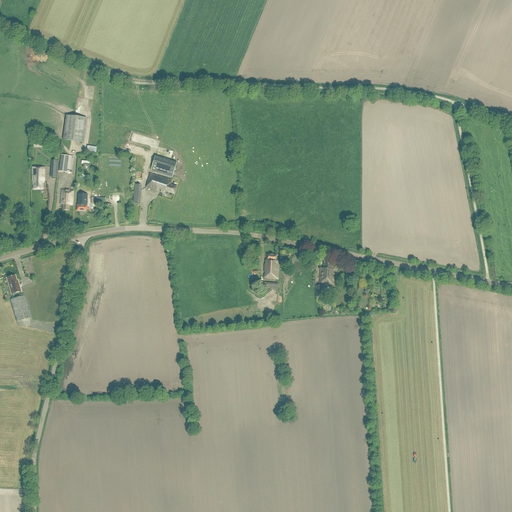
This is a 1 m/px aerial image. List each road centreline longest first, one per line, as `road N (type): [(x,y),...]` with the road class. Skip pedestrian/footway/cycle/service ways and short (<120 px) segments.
road 1 (tertiary): [(83,235),(127,228),(246,234),(434,271)]
road 2 (tertiary): [(32,511),(33,454),(83,235)]
road 3 (track): [(0,21),(131,82),(243,83)]
